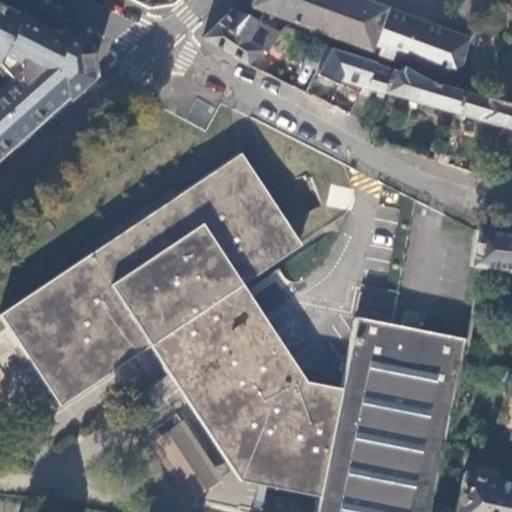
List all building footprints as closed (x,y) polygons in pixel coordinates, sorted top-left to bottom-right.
[(251,0),(249,6),(399,61),(400,58),(452,77),(467,39),(452,34),(447,32),(357,0),(251,0)] [(458,0),(447,32),(452,34),(467,39),(481,10),(488,0),(458,0)] [(89,79),(83,46),(54,30),(52,34),(25,21),(23,26),(13,21),(17,12),(0,3),(0,154),(48,111),(36,98),(51,84),(66,100),(89,79)] [(263,54),(280,33),(249,17),(232,8),(201,37),(244,65),(246,63),(256,49),(263,54)] [(97,72),(111,59),(93,50),(97,72)] [(448,86),(427,80),(399,67),(397,70),(390,68),(387,77),(371,71),(348,116),(362,122),(378,91),(454,113),(463,91),(448,86)] [(325,104),(339,112),(346,97),(332,90),(325,104)] [(511,104),(463,91),(454,113),(510,130),(511,130),(511,104)] [(511,130),(510,130),(499,159),(511,163),(511,130)] [(427,158),(431,150),(422,146),(418,155),(427,158)] [(435,161),(438,153),(431,150),(427,158),(435,161)] [(439,151),(438,153),(435,161),(441,163),(445,154),(439,151)] [(320,498),(341,389),(303,382),(257,313),(248,299),(243,292),(239,286),(299,245),(287,227),(239,153),(178,194),(173,186),(82,247),(87,254),(0,312),(0,318),(17,344),(59,407),(148,347),(154,357),(164,370),(174,386),(213,446),(220,456),(237,481),(260,486),(320,498)] [(471,267),(480,268),(511,272),(511,235),(476,230),(475,237),(474,246),(471,267)] [(422,319),(404,316),(402,326),(420,329),(422,319)] [(341,389),(320,498),(317,511),(428,511),(465,338),(432,331),(420,329),(402,326),(391,324),(355,317),(341,389)] [(220,482),(181,421),(147,443),(186,503),(220,482)] [(455,511),(511,511),(511,484),(498,482),(500,472),(481,467),(478,477),(464,474),(455,511)]
